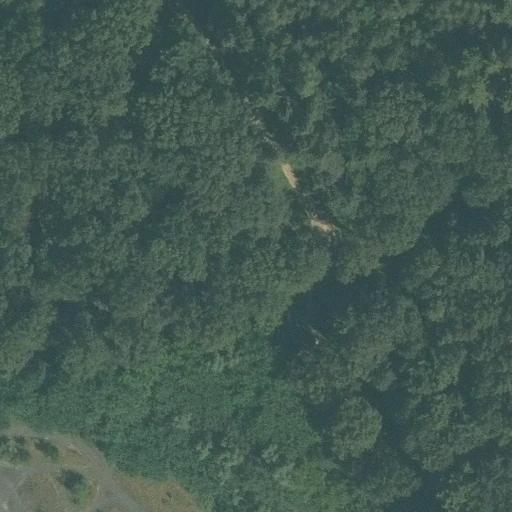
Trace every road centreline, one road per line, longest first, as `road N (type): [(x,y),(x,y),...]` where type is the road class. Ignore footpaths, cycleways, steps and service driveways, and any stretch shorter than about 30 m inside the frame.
road 1 (track): [(338,261),(179,0)]
road 2 (track): [(425,511),(308,305),(311,286),(338,261)]
road 3 (track): [(338,261),(511,158)]
